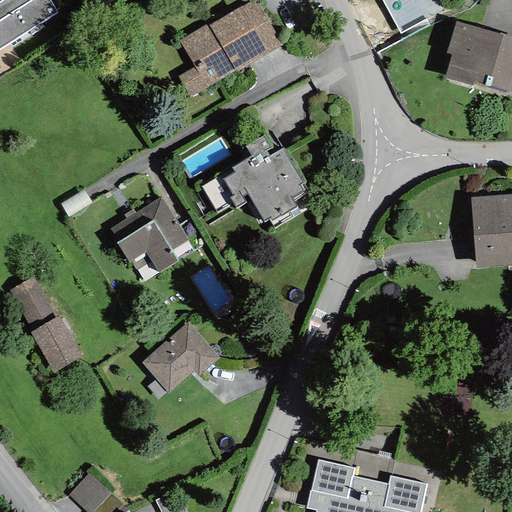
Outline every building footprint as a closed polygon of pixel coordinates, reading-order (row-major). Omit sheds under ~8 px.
[(0,0),(0,48),(58,13),(49,0),(0,0)] [(206,25),(179,41),(194,67),(178,77),(190,97),(235,70),(236,72),(282,45),(257,3),(254,5),(251,1),(207,27),(206,25)] [(511,84),(511,37),(455,21),(446,53),(451,55),(444,78),(472,86),(474,82),(510,92),(511,84)] [(264,136),(244,147),(250,157),(232,168),(234,172),(218,182),(216,178),(201,187),(216,212),(232,203),(235,209),(246,202),(243,196),(246,194),(263,222),(269,218),(271,222),(296,206),(293,200),(307,191),(303,184),(304,183),(283,148),(269,157),(265,151),(271,148),(264,136)] [(511,194),(470,198),(475,268),(511,265),(511,194)] [(160,197),(109,229),(118,242),(116,244),(128,264),(131,262),(136,271),(151,262),(158,274),(179,261),(172,250),(187,240),(160,197)] [(32,277),(9,291),(32,331),(29,333),(52,374),(81,357),(59,316),(55,318),(32,277)] [(188,322),(140,363),(168,394),(193,372),(197,377),(219,358),(188,322)] [(427,490),(443,492),(446,464),(396,459),(394,473),(429,477),(427,490)] [(353,469),(318,460),(311,490),(310,490),(306,508),(316,511),(315,511),(419,511),(426,484),(390,476),(388,485),(352,476),(353,469)] [(92,511),(109,494),(87,474),(67,495),(85,511),(92,511)] [(113,511),(121,505),(109,494),(92,511),(113,511)]
